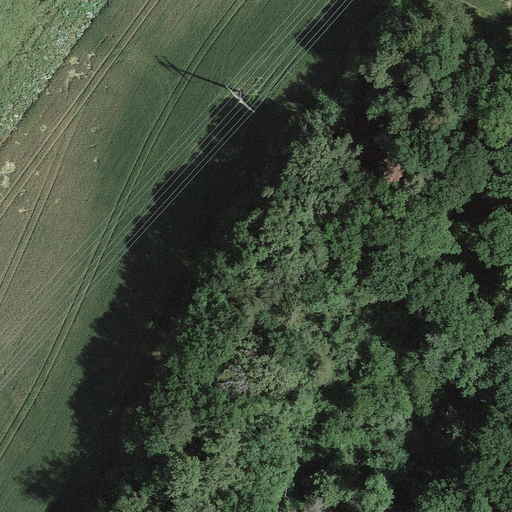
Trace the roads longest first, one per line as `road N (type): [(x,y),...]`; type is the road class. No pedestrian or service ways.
road 1 (track): [(85,511),(238,177),(277,148),(332,199)]
road 2 (track): [(468,511),(511,338)]
